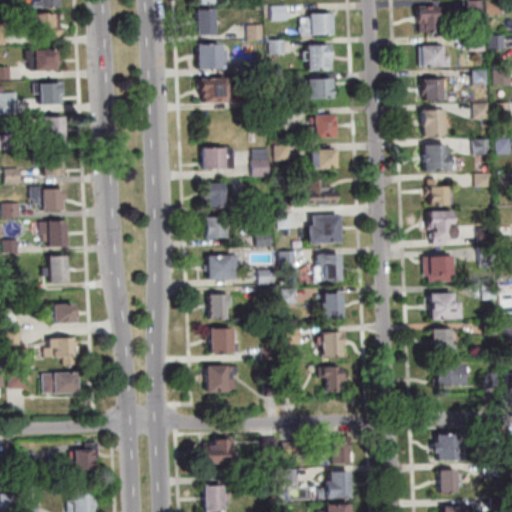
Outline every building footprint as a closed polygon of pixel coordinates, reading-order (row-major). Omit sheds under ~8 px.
[(469,14),(469,0),(483,0),(484,14),(469,14)] [(488,0),(503,0),(503,13),(488,14),(488,0)] [(272,5),(288,5),(288,20),(272,20),(272,5)] [(418,5),(437,5),(437,30),(419,30),(418,5)] [(214,9),(214,34),(197,34),(196,9),(214,9)] [(33,13),(53,13),(54,23),(59,23),(59,35),(33,36),(33,13)] [(301,34),(301,18),(310,18),(310,13),(331,13),(332,33),(301,34)] [(248,25),(263,25),(263,39),(248,39),(248,25)] [(470,34),(486,34),(487,50),(470,50),(470,34)] [(504,34),(505,49),(491,49),(490,35),(504,34)] [(270,39),(285,39),(286,53),(270,54),(270,39)] [(220,43),(221,69),(197,69),(197,43),(220,43)] [(329,44),(330,53),(333,53),(333,69),(308,70),(308,44),(329,44)] [(421,45),(442,44),(443,55),(450,55),(451,65),(422,66),(421,45)] [(26,50),(56,49),(56,57),(61,56),(61,65),(56,65),(57,69),(30,70),(29,60),(26,60),(26,50)] [(264,72),(251,73),(251,60),(263,59),(264,72)] [(0,67),(11,67),(11,79),(0,79),(0,67)] [(511,83),(495,84),(494,69),(511,68),(511,83)] [(487,70),(488,84),(474,84),(474,70),(487,70)] [(287,92),(272,92),(272,75),(286,75),(287,92)] [(199,78),(226,77),(226,100),(204,101),(204,96),(202,96),(201,88),(199,88),(199,78)] [(333,96),(308,97),(308,79),(332,78),(333,96)] [(442,98),(425,99),(425,93),(423,93),(423,79),(441,78),(442,98)] [(34,83),(61,83),(62,103),(40,104),(39,93),(34,93),(34,83)] [(251,92),(266,92),(267,104),(251,105),(251,92)] [(0,93),(17,93),(18,114),(0,114),(0,93)] [(511,118),(496,118),(496,102),(511,101),(511,118)] [(475,118),(475,103),(489,103),(490,117),(475,118)] [(275,108),(288,107),(288,123),(275,124),(275,108)] [(422,110),(446,109),(447,133),(423,134),(422,110)] [(314,115),(334,114),(335,135),(315,136),(314,115)] [(63,116),(64,143),(39,144),(38,117),(63,116)] [(14,149),(0,149),(0,134),(13,134),(14,149)] [(497,153),(497,138),(511,138),(511,153),(497,153)] [(490,139),(490,153),(475,153),(474,139),(490,139)] [(276,160),(275,145),(289,144),(289,159),(276,160)] [(449,170),(425,171),(424,145),(446,144),(446,152),(449,152),(449,170)] [(224,147),(224,168),(202,169),(202,148),(224,147)] [(269,176),(253,176),(253,150),(268,149),(269,176)] [(335,149),(336,167),(310,168),(309,150),(335,149)] [(479,162),(479,154),(488,154),(488,162),(479,162)] [(37,156),(62,155),(63,175),(43,175),(43,164),(37,164),(37,156)] [(20,168),(20,183),(5,184),(5,169),(20,168)] [(511,186),(498,186),(497,172),(511,171),(511,186)] [(491,172),(492,186),(476,187),(476,173),(491,172)] [(305,205),(305,190),(312,190),(312,179),(323,179),(323,184),(329,184),(330,189),(336,189),(337,204),(305,205)] [(451,185),(452,203),(429,204),(429,187),(428,187),(428,180),(437,180),(437,186),(451,185)] [(224,183),(224,205),(202,206),(202,183),(224,183)] [(31,187),(42,186),(43,189),(63,188),(63,199),(64,199),(64,209),(42,210),(42,204),(34,204),(34,199),(31,199),(31,187)] [(258,209),(258,197),(271,196),(271,208),(258,209)] [(4,203),(20,202),(21,217),(4,218),(4,203)] [(291,205),(291,227),(278,228),(278,205),(291,205)] [(429,211),(452,210),(453,226),(455,226),(456,237),(444,237),(432,238),(432,227),(429,227),(429,211)] [(311,216),(339,215),(340,241),(310,243),(309,226),(312,226),(311,216)] [(232,216),(232,228),(224,228),(225,237),(205,238),(204,217),(232,216)] [(41,222),(66,221),(66,246),(48,247),(48,232),(41,232),(41,222)] [(479,228),(494,227),(494,242),(479,243),(479,228)] [(257,233),(272,232),(272,246),(257,246),(257,233)] [(444,237),(444,246),(432,246),(432,238),(444,237)] [(18,239),(19,252),(4,253),(4,240),(18,239)] [(494,246),(495,265),(480,265),(480,246),(494,246)] [(281,251),(295,251),(296,265),(281,266),(281,251)] [(317,255),(340,254),(341,280),(315,281),(315,267),(317,267),(317,255)] [(207,256),(238,255),(238,267),(236,267),(237,279),(208,280),(207,256)] [(429,281),(429,275),(425,275),(424,256),(451,255),(452,280),(429,281)] [(66,256),(66,266),(67,266),(67,281),(49,282),(49,276),(43,276),(43,268),(49,268),(48,256),(66,256)] [(511,275),(502,276),(502,262),(511,262),(511,275)] [(260,270),(273,270),(273,284),(260,284),(260,270)] [(496,284),(497,299),(484,299),(483,284),(496,284)] [(298,303),(283,304),(283,288),(298,288),(298,303)] [(511,312),(511,291),(500,291),(500,313),(511,312)] [(341,292),(342,319),(321,319),(320,303),(324,302),(324,293),(341,292)] [(460,318),(431,319),(430,292),(453,292),(453,301),(459,301),(460,318)] [(229,294),(230,306),(225,306),(226,318),(209,318),(208,294),(229,294)] [(74,304),(74,311),(78,311),(78,322),(54,323),(53,304),(74,304)] [(485,321),(498,321),(499,334),(486,335),(485,321)] [(232,328),(233,352),(210,352),(210,328),(232,328)] [(300,328),(301,343),(287,344),(287,328),(300,328)] [(432,329),(450,328),(450,344),(457,344),(457,352),(433,353),(432,329)] [(22,330),(23,345),(9,346),(8,331),(22,330)] [(322,357),(322,332),(342,332),(343,356),(322,357)] [(76,338),(76,344),(73,344),(74,356),(49,357),(49,339),(76,338)] [(263,347),(278,346),(278,359),(264,359),(263,347)] [(436,365),(464,364),(464,384),(437,384),(436,365)] [(226,365),(226,391),(206,391),(206,365),(226,365)] [(341,366),(341,373),(344,373),(344,381),(341,382),(341,391),(326,391),(325,377),(320,377),(320,367),(341,366)] [(10,372),(27,371),(27,388),(11,389),(10,372)] [(486,388),(485,373),(499,372),(499,388),(486,388)] [(43,374),(77,373),(78,393),(43,394),(43,374)] [(285,381),(299,380),(300,395),(285,395),(285,381)] [(265,382),(279,382),(280,395),(266,396),(265,382)] [(465,411),(431,411),(431,424),(465,424),(465,411)] [(462,459),(437,460),(437,452),(434,452),(433,444),(437,443),(436,435),(460,434),(461,449),(462,459)] [(263,438),(277,438),(278,449),(264,450),(263,438)] [(203,464),(202,448),(207,447),(207,443),(214,443),(214,439),(230,439),(231,463),(203,464)] [(299,457),(283,458),(283,442),(298,441),(299,457)] [(98,442),(99,470),(68,471),(67,462),(74,461),(74,451),(87,450),(86,443),(98,442)] [(331,462),(331,450),(334,450),(333,442),(348,442),(348,462),(331,462)] [(490,457),(489,444),(502,444),(503,457),(490,457)] [(36,452),(37,467),(22,468),(21,452),(36,452)] [(0,453),(12,453),(13,467),(0,467),(0,453)] [(487,476),(487,467),(504,466),(504,476),(487,476)] [(298,469),(298,483),(285,484),(285,469),(298,469)] [(440,493),(439,470),(457,470),(457,492),(440,493)] [(351,498),(319,499),(319,488),(325,488),(325,481),(330,481),(329,472),(350,471),(351,498)] [(262,477),(262,490),(249,491),(248,477),(262,477)] [(205,511),(204,485),(224,484),(224,511),(205,511)] [(68,511),(68,490),(94,489),(94,511),(68,511)] [(16,509),(2,509),(2,494),(16,494),(16,509)] [(323,511),(347,511),(347,503),(323,503),(323,511)]
